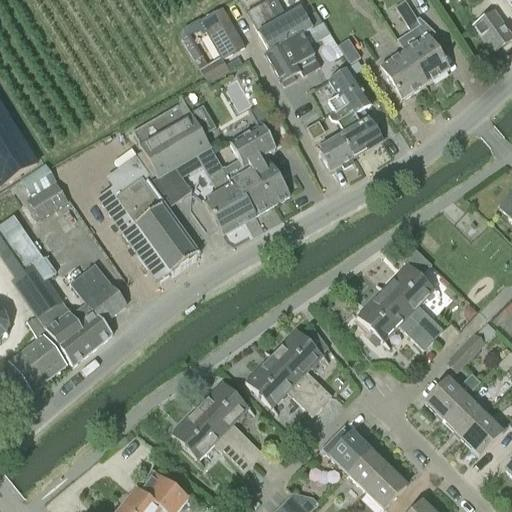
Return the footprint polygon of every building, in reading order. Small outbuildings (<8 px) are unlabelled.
[(274,0),(247,16),(259,35),(270,55),(320,26),(314,15),(303,21),(298,12),(285,20),(274,0)] [(396,44),(403,54),(424,87),(448,72),(428,42),(435,37),(419,21),(416,22),(405,4),(395,10),(411,35),(396,44)] [(203,57),(194,61),(205,82),(226,71),(222,62),(244,50),(223,12),(200,25),(206,35),(207,34),(221,60),(209,67),(203,57)] [(491,55),(511,41),(493,14),(472,28),(491,55)] [(320,26),(270,55),(264,58),(279,86),(281,85),(283,88),(293,82),(291,79),(299,74),(302,79),(318,70),(308,52),(328,40),(320,26)] [(352,53),(343,58),(350,68),(358,63),(352,53)] [(424,87),(403,54),(379,69),(399,102),(408,97),(424,87)] [(333,116),(327,119),(330,124),(336,125),(338,124),(338,125),(351,117),(353,119),(369,108),(362,97),(351,79),(360,73),(356,66),(347,72),(329,83),(336,97),(338,99),(327,106),(333,116)] [(0,188),(36,167),(0,108),(0,188)] [(201,111),(188,119),(190,123),(201,141),(212,135),(214,134),(201,111)] [(338,125),(338,124),(336,125),(344,138),(340,140),(352,162),(380,146),(366,123),(358,128),(353,119),(351,117),(338,125)] [(201,141),(190,123),(140,153),(156,182),(150,186),(169,212),(191,196),(174,174),(196,162),(195,161),(208,153),(201,141)] [(233,147),(247,169),(263,160),(274,153),(260,130),(233,147)] [(348,165),(352,162),(340,140),(316,154),(328,177),(340,170),(342,173),(350,168),(348,165)] [(253,221),(272,211),(271,210),(250,175),(246,169),(247,169),(233,147),(228,149),(237,165),(224,172),(232,186),(231,186),(233,189),(232,190),(238,201),(241,200),(253,221)] [(195,161),(196,162),(218,199),(203,208),(222,239),(253,221),(241,200),(238,201),(232,190),(233,189),(231,186),(232,186),(224,172),(221,174),(208,153),(195,161)] [(271,210),(272,211),(288,201),(263,160),(247,169),(246,169),(250,175),(271,210)] [(95,205),(154,288),(168,279),(169,280),(193,263),(158,214),(159,213),(140,187),(147,182),(134,164),(105,184),(111,194),(95,205)] [(31,203),(54,188),(44,172),(20,186),(31,203)] [(31,203),(27,205),(39,223),(66,207),(54,188),(31,203)] [(511,196),(497,214),(510,225),(508,228),(511,231),(511,196)] [(197,241),(204,234),(191,220),(183,227),(197,241)] [(75,332),(69,336),(57,320),(66,315),(46,284),(56,278),(45,262),(42,264),(13,222),(0,231),(0,262),(15,284),(12,287),(71,372),(111,342),(102,329),(125,311),(93,272),(70,290),(85,310),(68,323),(75,332)] [(381,296),(432,346),(441,336),(417,313),(433,297),(418,282),(429,270),(415,256),(403,268),(406,271),(381,296)] [(432,346),(381,296),(355,323),(370,337),(378,345),(382,349),(398,333),(422,356),(432,346)] [(474,316),(467,309),(462,314),(462,319),(467,324),(474,316)] [(0,344),(4,341),(6,343),(8,341),(6,339),(7,332),(11,331),(10,328),(8,329),(4,322),(6,319),(4,318),(2,320),(0,318),(0,344)] [(37,346),(8,369),(31,399),(64,373),(41,343),(45,340),(34,321),(24,327),(32,340),(37,346)] [(487,328),(474,340),(482,349),(495,336),(487,328)] [(296,336),(270,362),(321,412),(330,403),(306,379),(322,362),(320,360),(327,352),(314,333),(303,344),(296,336)] [(373,350),(378,345),(370,337),(365,342),(373,350)] [(474,340),(446,369),(455,378),(483,350),(482,349),(474,340)] [(511,371),(511,362),(509,360),(499,370),(506,378),(511,371)] [(321,412),(270,362),(244,388),(271,415),(287,399),(311,422),(321,412)] [(442,427),(466,403),(480,389),(471,380),(457,394),(447,385),(423,409),(442,427)] [(195,415),(253,471),(262,461),(232,432),(248,415),(221,388),(195,415)] [(466,403),(442,427),(459,445),(483,420),(488,415),(481,408),(476,413),(466,403)] [(253,471),(195,415),(170,440),(197,467),(213,451),(243,481),(253,471)] [(483,420),(459,445),(477,463),(507,434),(500,427),(495,432),(483,420)] [(301,456),(314,442),(303,431),(289,445),(301,456)] [(345,480),(368,456),(351,439),(327,463),(345,480)] [(368,456),(345,480),(363,498),(386,474),(368,456)] [(386,474),(363,498),(377,511),(385,511),(405,492),(386,474)] [(180,511),(186,505),(154,480),(140,499),(135,495),(121,511),(180,511)] [(242,511),(257,497),(250,491),(235,506),(241,511),(242,511)] [(292,499),(288,504),(279,511),(315,511),(318,510),(311,503),(292,499)]
